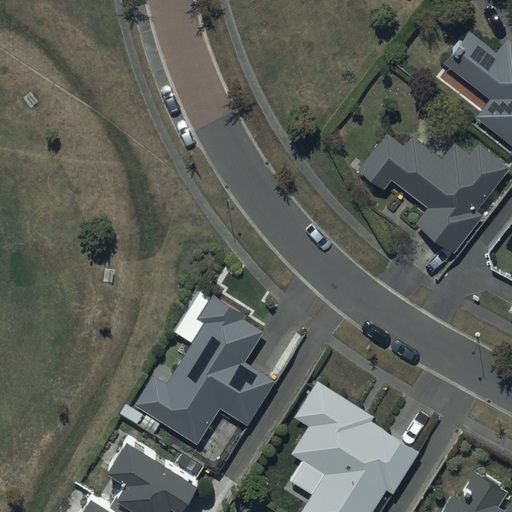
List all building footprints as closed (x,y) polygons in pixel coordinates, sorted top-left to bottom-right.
[(469,30),(445,62),(490,97),(476,115),(511,143),(511,38),(508,36),(496,50),(469,30)] [(427,206),(416,220),(453,250),(483,213),(477,208),(511,167),(479,141),(470,152),(455,139),(441,156),(413,133),(403,144),(387,130),(358,166),(384,187),(392,177),(427,206)] [(126,401),(120,411),(156,433),(163,422),(197,442),(194,447),(215,460),(236,426),(215,413),(220,405),(249,423),(276,379),(246,360),(264,330),(243,317),(246,313),(213,293),(212,295),(200,288),(175,329),(191,339),(166,380),(154,373),(134,406),(126,401)] [(312,492),(299,511),(371,511),(386,488),(392,492),(419,448),(372,419),(375,414),(317,378),(294,415),(308,424),(291,450),(302,457),(289,478),(312,492)] [(125,480),(115,494),(142,511),(165,511),(172,503),(181,509),(200,480),(130,434),(108,469),(125,480)] [(511,511),(511,497),(504,509),(496,504),(507,487),(476,468),(466,485),(470,488),(462,501),(450,493),(438,511),(511,511)] [(119,511),(91,494),(79,511),(119,511)]
